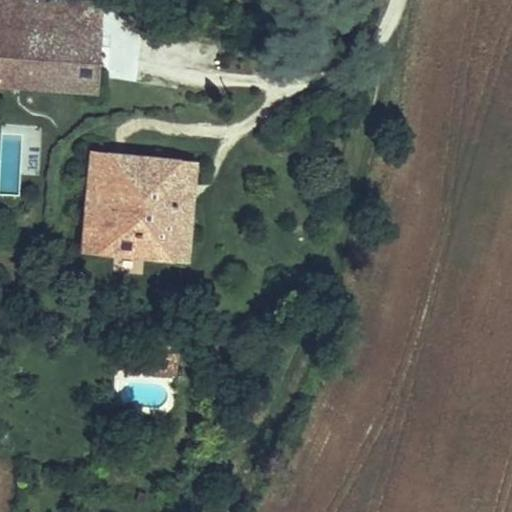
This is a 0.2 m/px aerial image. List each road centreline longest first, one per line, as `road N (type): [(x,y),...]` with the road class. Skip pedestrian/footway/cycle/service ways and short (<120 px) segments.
road 1 (track): [(395,0),(369,60),(349,236),(202,511)]
road 2 (unknown): [(369,60),(334,80),(273,85),(169,77),(109,60)]
